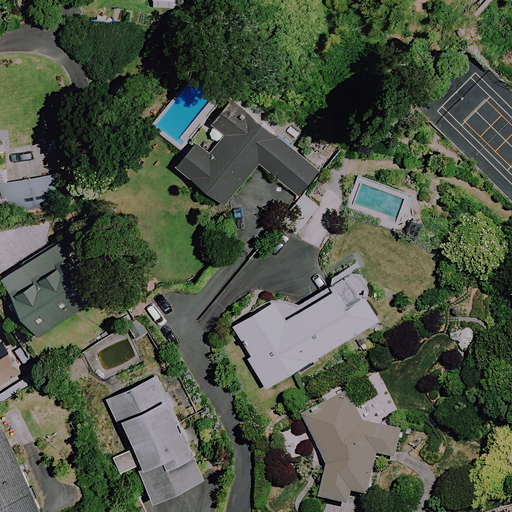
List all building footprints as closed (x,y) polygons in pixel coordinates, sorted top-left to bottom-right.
[(176,0),(154,0),(154,6),(176,8),(176,0)] [(253,110),(237,97),(215,125),(228,136),(213,155),(199,144),(181,166),(226,203),(259,162),(300,195),(320,171),(250,115),(253,110)] [(103,298),(69,240),(7,276),(42,334),(103,298)] [(335,284),(300,304),(281,296),(235,323),(253,354),(249,355),(268,387),(386,317),(355,265),(332,279),(335,284)] [(0,387),(26,371),(6,339),(0,342),(0,309),(1,309),(0,307),(0,387)] [(131,447),(115,454),(123,473),(140,465),(157,501),(215,474),(167,370),(108,398),(131,447)] [(365,423),(352,396),(309,417),(331,461),(324,496),(355,502),(357,490),(375,493),(381,453),(405,457),(409,430),(365,423)] [(16,450),(4,423),(0,425),(0,511),(44,511),(61,505),(35,442),(16,450)]
